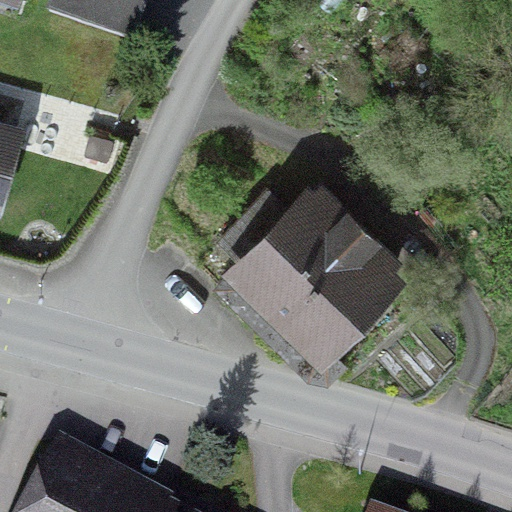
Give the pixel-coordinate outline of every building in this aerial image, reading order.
[(26,0),(0,0),(0,1),(24,9),(26,0)] [(140,51),(156,0),(63,0),(55,23),(140,51)] [(0,129),(0,210),(11,213),(32,139),(0,129)] [(435,287),(336,190),(249,280),(348,376),(435,287)] [(177,511),(76,460),(49,511),(177,511)]
